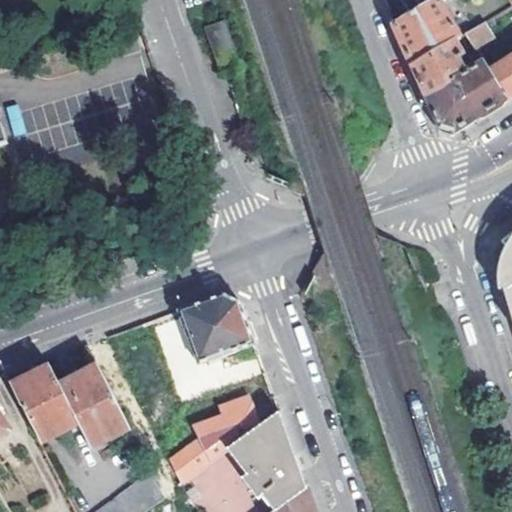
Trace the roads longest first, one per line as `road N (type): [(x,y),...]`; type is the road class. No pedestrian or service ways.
road 1 (residential): [(254,254),(346,511)]
road 2 (residential): [(159,0),(254,254)]
road 3 (secondary): [(254,254),(0,346)]
road 4 (residential): [(432,194),(361,0)]
road 5 (secondary): [(432,194),(254,254)]
road 6 (residential): [(511,418),(463,256)]
